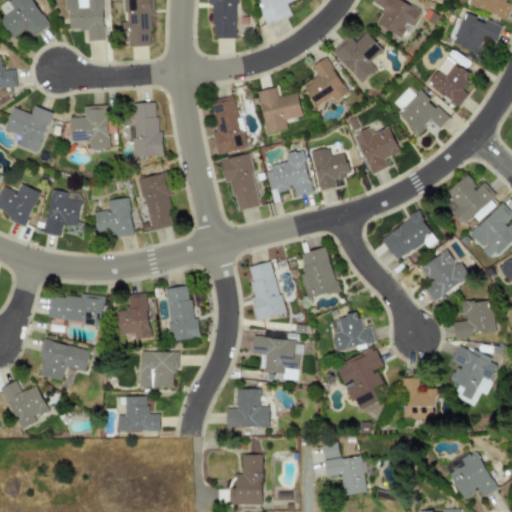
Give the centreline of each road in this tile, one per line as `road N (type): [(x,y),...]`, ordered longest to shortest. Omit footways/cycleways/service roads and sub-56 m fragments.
road 1 (residential): [(511,73),(470,136),(390,197),(213,245)]
road 2 (residential): [(179,0),(183,115),(213,245)]
road 3 (residential): [(213,245),(98,268),(0,249)]
road 4 (residential): [(213,245),(223,340),(188,427)]
road 5 (residential): [(179,72),(266,58),(309,32),(339,0)]
road 6 (residential): [(340,214),(355,253),(414,336)]
road 7 (residential): [(179,72),(83,77),(56,70)]
